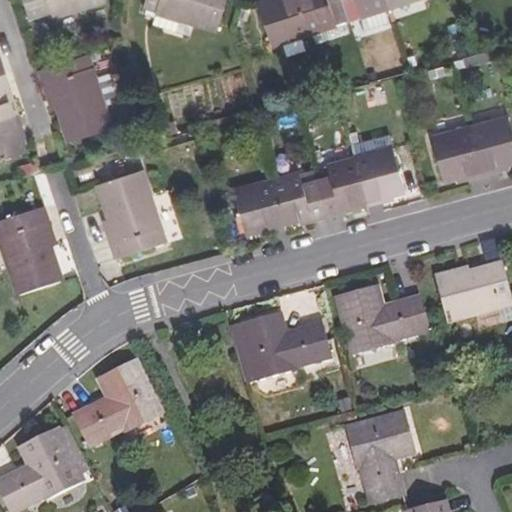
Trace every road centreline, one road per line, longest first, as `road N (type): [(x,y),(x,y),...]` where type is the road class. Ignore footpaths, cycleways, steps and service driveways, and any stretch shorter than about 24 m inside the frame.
road 1 (residential): [(105,317),(511,204)]
road 2 (residential): [(105,317),(57,179)]
road 3 (residential): [(0,407),(105,317)]
